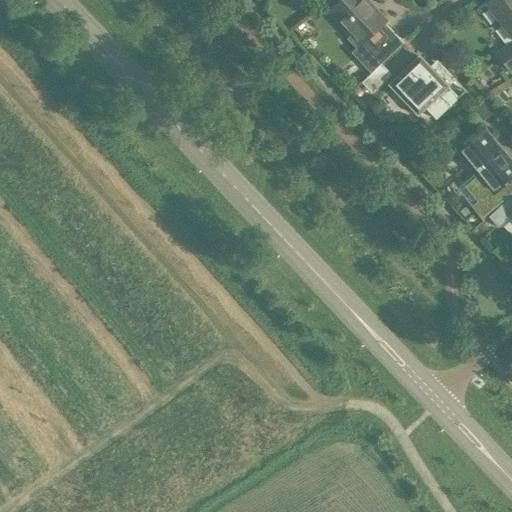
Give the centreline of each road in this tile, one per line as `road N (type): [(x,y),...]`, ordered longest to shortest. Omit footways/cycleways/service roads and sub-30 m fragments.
road 1 (tertiary): [(433,402),(56,0)]
road 2 (unclassified): [(458,511),(394,423),(355,407)]
road 3 (track): [(355,407),(290,397),(233,344)]
